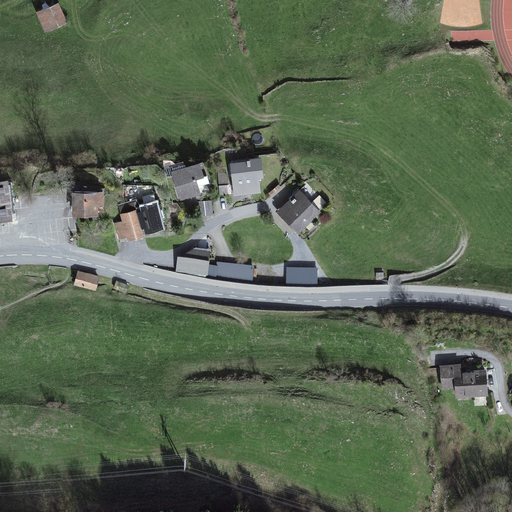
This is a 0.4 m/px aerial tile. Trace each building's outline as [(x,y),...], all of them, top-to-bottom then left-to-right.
[(46,32),(66,23),(58,3),(37,12),(46,32)] [(253,194),(253,191),(259,191),(257,176),(261,175),(260,161),(250,162),(250,159),(247,160),(247,163),(242,163),(242,166),(233,167),(234,178),(236,193),(246,192),(247,194),(253,194)] [(230,175),(234,178),(233,167),(242,166),(242,163),(247,163),(247,160),(232,161),(229,165),(230,175)] [(199,164),(172,172),(181,199),(200,193),(198,186),(203,185),(209,183),(207,175),(203,177),(199,164)] [(220,195),(227,194),(226,181),(228,181),(227,175),(218,176),(220,195)] [(7,214),(14,213),(11,184),(4,185),(7,214)] [(103,191),(74,191),(75,213),(97,213),(97,206),(103,206),(103,191)] [(309,220),(318,211),(311,204),(300,192),(280,210),(298,230),(305,223),(310,229),(314,225),(309,220)] [(143,206),(142,200),(119,207),(123,221),(115,223),(120,238),(128,235),(129,238),(144,234),(143,231),(158,227),(162,226),(154,197),(151,195),(144,197),(143,200),(145,206),(143,206)] [(311,204),(318,211),(326,204),(326,203),(320,209),(315,203),(321,198),(319,196),(311,204)] [(326,203),(321,198),(315,203),(320,209),(326,203)] [(197,202),(198,216),(213,215),(211,200),(197,202)] [(402,252),(419,259),(431,230),(415,223),(402,252)] [(206,262),(209,263),(210,249),(194,247),(181,256),(190,257),(191,250),(207,252),(206,262)] [(206,262),(207,252),(191,250),(190,257),(181,256),(179,270),(204,273),(205,264),(206,262)] [(217,262),(217,265),(205,264),(204,273),(204,277),(252,283),(254,266),(217,262)] [(286,267),(286,286),(317,286),(318,268),(286,267)] [(79,272),(75,285),(95,290),(98,277),(79,272)] [(116,281),(114,288),(126,292),(128,285),(116,281)] [(457,395),(474,394),(473,391),(487,390),(485,371),(461,372),(460,365),(441,367),(443,387),(456,386),(457,395)]
